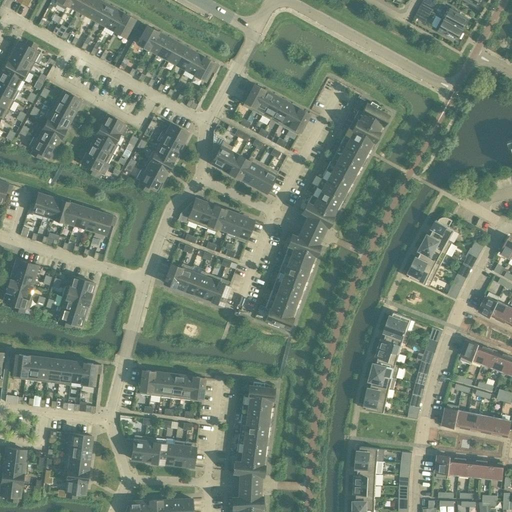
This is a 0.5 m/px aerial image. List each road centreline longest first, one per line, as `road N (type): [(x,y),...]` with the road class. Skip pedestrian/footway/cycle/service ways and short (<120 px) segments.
road 1 (residential): [(418,511),(438,369),(504,226)]
road 2 (residential): [(455,92),(288,1),(272,4),(255,32)]
road 3 (residential): [(154,98),(139,125),(57,80),(70,52)]
road 4 (residential): [(147,280),(0,237)]
road 5 (residential): [(147,280),(110,422)]
road 6 (residential): [(273,212),(337,94)]
